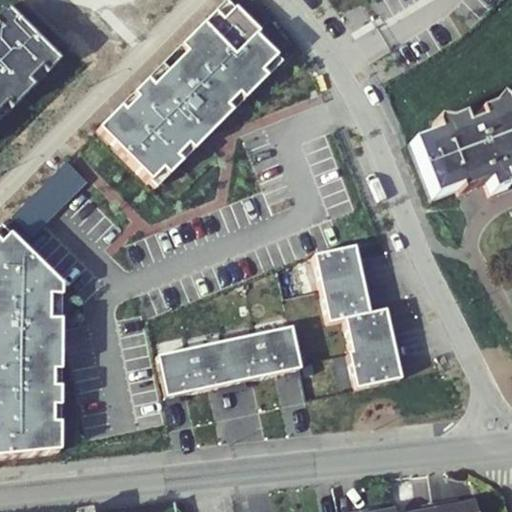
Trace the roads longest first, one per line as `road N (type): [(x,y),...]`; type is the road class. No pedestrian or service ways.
road 1 (residential): [(0,495),(511,441)]
road 2 (residential): [(283,0),(338,67),(453,322),(511,425)]
